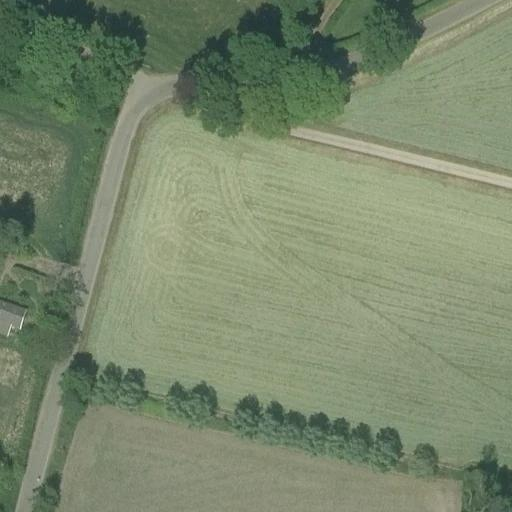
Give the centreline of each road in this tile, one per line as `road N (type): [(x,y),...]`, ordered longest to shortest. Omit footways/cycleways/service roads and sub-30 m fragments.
road 1 (unclassified): [(23,511),(122,131),(151,93)]
road 2 (unclassified): [(151,93),(178,81),(298,81),(491,0)]
road 3 (track): [(511,186),(257,119),(251,87)]
road 4 (unclassified): [(151,93),(109,60),(0,23)]
